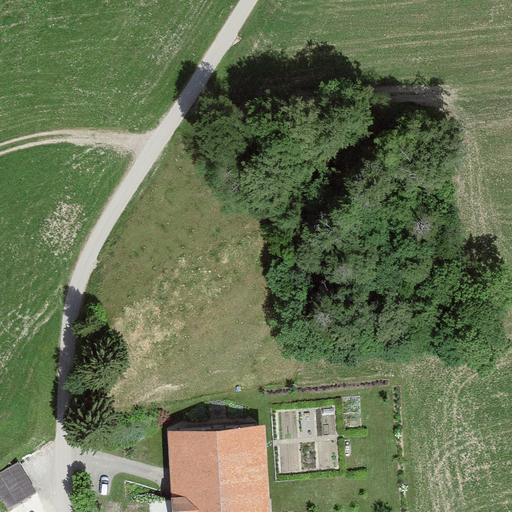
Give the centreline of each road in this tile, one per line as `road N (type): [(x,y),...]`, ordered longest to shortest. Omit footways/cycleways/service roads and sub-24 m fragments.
road 1 (unclassified): [(249,0),(105,222),(82,271),(66,361),(66,511)]
road 2 (track): [(156,142),(51,137),(0,149)]
